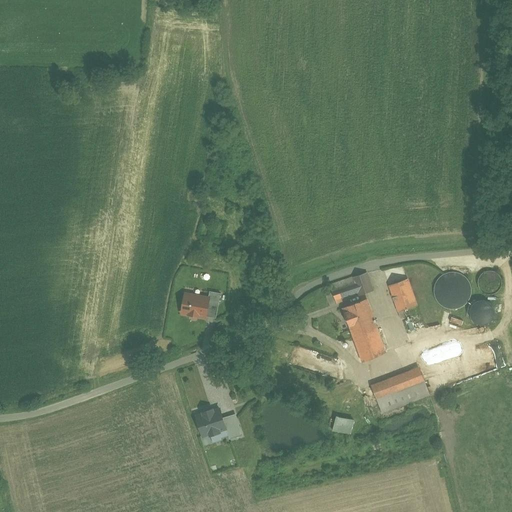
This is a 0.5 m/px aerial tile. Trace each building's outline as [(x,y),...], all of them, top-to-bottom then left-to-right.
[(490,270),(486,271),(485,271),(483,272),(482,273),(481,274),(480,276),(479,278),(478,279),(478,281),(478,283),(478,284),(478,285),(479,287),(480,289),(481,290),(482,291),(483,292),(484,293),(486,293),(487,294),(490,294),(493,294),(495,293),(496,292),(497,292),(498,291),(499,290),(500,288),(501,286),(502,285),(502,284),(502,282),(502,280),(501,278),(500,276),(499,274),(498,273),(497,272),(495,271),(493,270),(490,270)] [(457,307),(466,302),(470,293),(469,282),(463,274),(453,271),(443,273),(436,281),(434,291),(438,301),(446,307),(457,307)] [(367,272),(330,285),(335,299),(359,291),(360,295),(373,291),(367,272)] [(407,279),(390,285),(399,311),(417,305),(407,279)] [(221,293),(210,291),(209,298),(209,301),(219,303),(221,293)] [(209,298),(186,294),(182,312),(189,314),(199,316),(199,315),(206,317),(209,301),(209,298)] [(367,299),(343,308),(352,332),(376,323),(367,299)] [(485,323),(491,320),(495,314),(494,307),(490,301),(483,299),(477,301),(472,306),(471,312),(473,319),(479,323),(485,323)] [(376,323),(352,332),(360,354),(383,345),(376,323)] [(507,366),(499,342),(474,350),(482,374),(507,366)] [(296,345),(292,363),(303,365),(307,348),(296,345)] [(383,345),(360,354),(363,362),(386,352),(383,345)] [(422,372),(373,390),(382,412),(430,394),(425,382),(425,381),(422,372)] [(213,409),(203,412),(204,414),(197,416),(203,435),(210,433),(211,435),(220,432),(219,430),(226,428),(223,418),(220,409),(213,411),(213,409)] [(230,438),(242,434),(236,414),(223,418),(226,428),(230,438)] [(335,429),(353,433),(356,419),(338,415),(335,429)]
